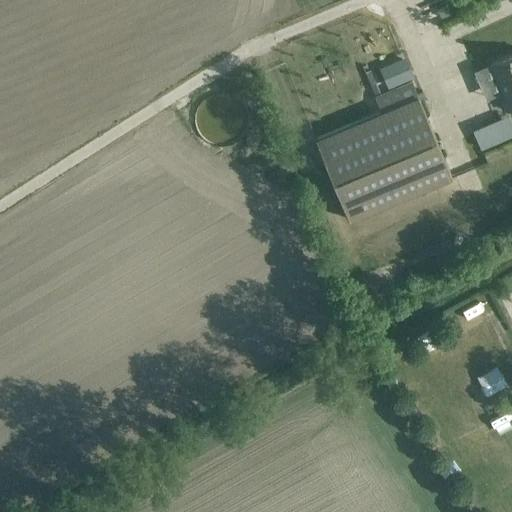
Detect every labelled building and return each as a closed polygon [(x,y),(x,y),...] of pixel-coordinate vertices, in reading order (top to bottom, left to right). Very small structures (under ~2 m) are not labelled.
[(265,33),(307,22),(301,0),(275,0),(258,5),(265,33)] [(313,0),(318,9),(336,0),(313,0)] [(511,54),(505,58),(492,64),(507,99),(503,101),(508,112),(511,110),(511,54)] [(401,59),(381,67),(390,87),(410,78),(401,59)] [(380,110),(316,137),(350,220),(453,177),(413,81),(375,97),(376,99),(380,110)] [(246,107),(242,101),(238,98),(234,96),(226,94),(218,94),(210,97),(205,101),(199,108),(196,115),(196,123),(198,131),(202,138),(209,144),(215,146),(222,148),(230,147),(237,144),(243,138),(248,129),(250,121),(249,114),(246,107)] [(366,232),(386,263),(431,235),(417,212),(394,226),(389,218),(366,232)]
